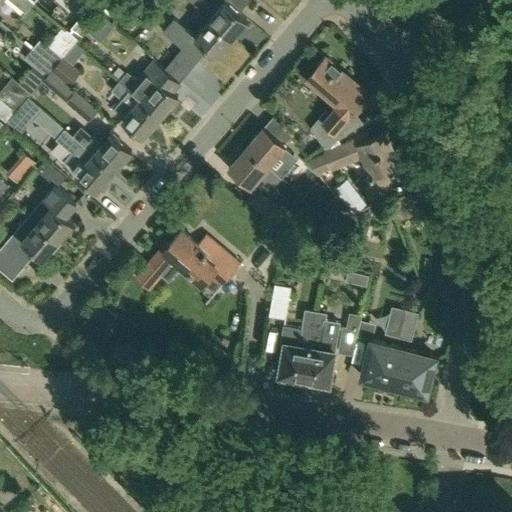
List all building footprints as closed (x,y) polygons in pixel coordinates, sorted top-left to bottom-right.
[(34,0),(33,0),(12,0),(25,11),(34,0)] [(225,0),(226,0),(211,18),(232,36),(248,17),(240,10),(248,0),(225,0)] [(102,11),(112,20),(118,13),(108,4),(102,11)] [(88,14),(75,30),(81,35),(94,20),(88,14)] [(232,36),(211,18),(196,34),(175,16),(163,30),(197,59),(208,46),(217,54),(232,36)] [(62,56),(41,38),(33,47),(54,65),(62,56)] [(12,77),(31,93),(54,65),(33,47),(25,58),(34,65),(20,82),(12,76),(12,77)] [(320,92),(332,102),(312,128),(324,148),(363,121),(354,110),(370,92),(326,54),(308,76),(319,86),(320,92)] [(53,68),(70,83),(81,70),(64,56),(53,68)] [(156,60),(140,79),(139,78),(138,80),(128,71),(120,80),(161,116),(179,95),(174,90),(181,81),(156,60)] [(31,93),(12,77),(0,90),(0,115),(6,121),(15,110),(16,110),(16,111),(28,96),(31,93)] [(112,90),(122,99),(115,107),(125,116),(123,118),(144,136),(161,116),(120,80),(112,90)] [(75,89),(66,100),(89,121),(99,109),(75,89)] [(16,111),(16,110),(8,120),(21,132),(42,108),(28,96),(16,111)] [(81,125),(73,135),(94,152),(116,169),(132,151),(111,132),(102,142),(81,125)] [(64,160),(77,171),(98,190),(100,188),(102,190),(104,190),(110,184),(109,181),(107,179),(116,169),(94,152),(73,135),(64,127),(56,137),(72,150),(64,160)] [(265,127),(247,147),(268,165),(281,176),(298,157),(285,146),(286,145),(265,127)] [(318,172),(332,167),(364,154),(371,173),(364,175),(368,185),(365,186),(371,200),(393,186),(386,170),(400,164),(386,131),(371,137),(369,133),(325,151),(308,158),(318,172)] [(250,185),(268,165),(247,147),(230,167),(250,185)] [(27,153),(19,162),(28,169),(36,160),(27,153)] [(36,168),(54,184),(55,183),(58,185),(66,175),(46,157),(36,168)] [(0,193),(9,183),(0,174),(0,193)] [(29,214),(38,222),(58,240),(75,221),(66,214),(77,202),(58,185),(55,183),(54,184),(29,214)] [(248,202),(273,223),(284,211),(258,190),(248,202)] [(344,206),(336,215),(347,224),(353,217),(344,206)] [(0,264),(12,275),(24,263),(35,250),(43,257),(58,240),(38,222),(29,214),(12,233),(20,239),(10,250),(5,246),(0,252),(0,264)] [(183,228),(181,231),(176,227),(136,276),(150,288),(161,274),(169,280),(182,264),(203,282),(211,272),(223,282),(240,261),(208,234),(200,243),(183,228)] [(450,294),(453,281),(449,255),(442,254),(439,269),(437,269),(432,290),(450,294)] [(276,283),(270,314),(286,317),(292,286),(276,283)] [(419,312),(394,305),(387,333),(411,340),(419,312)] [(280,373),(305,377),(316,310),(313,325),(303,323),(302,327),(283,323),(280,342),(285,343),(282,359),(278,361),(276,364),(277,369),(280,371),(280,373)] [(332,368),(335,348),(340,320),(326,318),(327,312),(316,310),(305,377),(329,381),(330,380),(334,378),(336,375),(335,370),(332,368)] [(97,348),(112,330),(92,312),(76,330),(97,348)] [(371,339),(370,343),(362,375),(394,383),(404,346),(372,338),(376,323),(360,319),(358,326),(359,326),(356,335),(371,339)] [(358,326),(343,326),(339,351),(351,353),(356,335),(359,326),(358,326)] [(404,346),(394,383),(427,391),(436,354),(404,346)] [(206,435),(180,432),(178,450),(204,453),(206,435)]
